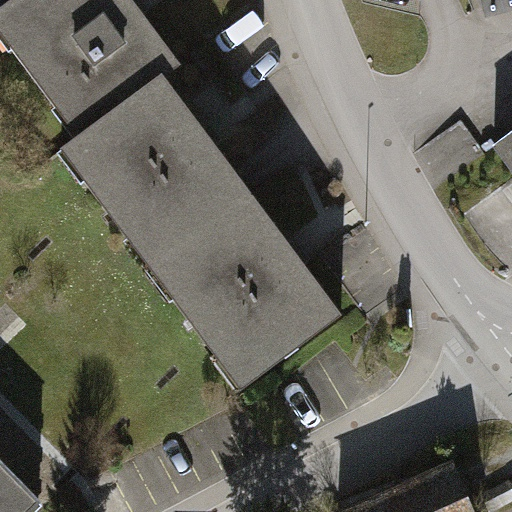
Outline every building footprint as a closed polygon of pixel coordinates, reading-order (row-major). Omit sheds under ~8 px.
[(130,0),(17,0),(0,13),(0,26),(83,143),(165,82),(182,69),(130,0)] [(83,143),(67,156),(158,278),(257,205),(165,82),(83,143)] [(511,137),(499,146),(511,163),(511,137)] [(257,205),(158,278),(243,391),(342,317),(257,205)] [(496,511),(473,454),(346,511),(496,511)] [(0,511),(27,511),(38,501),(0,464),(0,511)]
